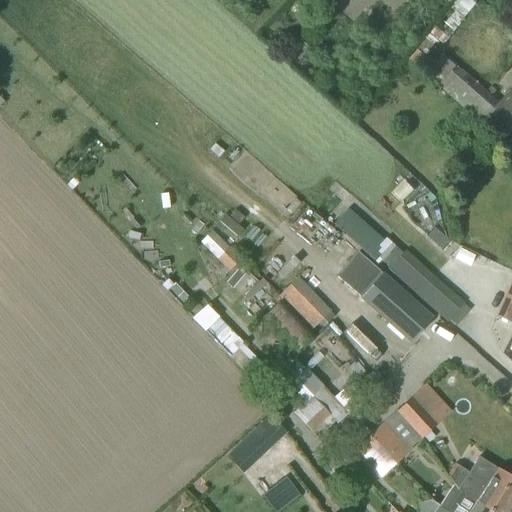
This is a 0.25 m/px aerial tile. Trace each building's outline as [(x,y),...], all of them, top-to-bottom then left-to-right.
[(473,0),(458,0),(433,35),(445,44),(476,2),(473,0)] [(419,69),(497,138),(511,120),(511,92),(510,91),(498,104),(442,55),(436,62),(430,56),(419,69)] [(215,257),(226,270),(239,259),(228,246),(215,257)] [(446,321),(462,303),(403,251),(402,253),(394,246),(381,260),(389,267),(388,269),(446,321)] [(336,276),(381,315),(410,341),(432,318),(402,291),(357,252),(336,276)] [(511,322),(511,302),(505,299),(497,316),(511,322)] [(280,301),(261,319),(294,354),(313,336),(280,301)] [(204,304),(190,316),(244,373),(258,360),(204,304)] [(309,433),(329,415),(335,423),(347,412),(333,397),(332,398),(322,386),(321,387),(306,369),(291,382),(299,391),(294,396),(302,404),(292,413),(309,433)] [(422,437),(436,424),(412,397),(397,411),(422,437)] [(226,457),(210,471),(227,489),(242,475),(286,433),(270,416),(226,457)] [(370,436),(394,462),(409,449),(385,422),(370,436)] [(394,462),(370,436),(355,449),(380,476),(394,462)] [(511,478),(477,457),(468,472),(457,465),(449,476),(454,484),(452,485),(492,511),(511,511),(511,508),(511,505),(511,478)] [(443,509),(448,511),(492,511),(452,485),(439,505),(443,509)] [(448,511),(443,509),(439,505),(430,500),(419,502),(416,508),(416,511),(448,511)]
